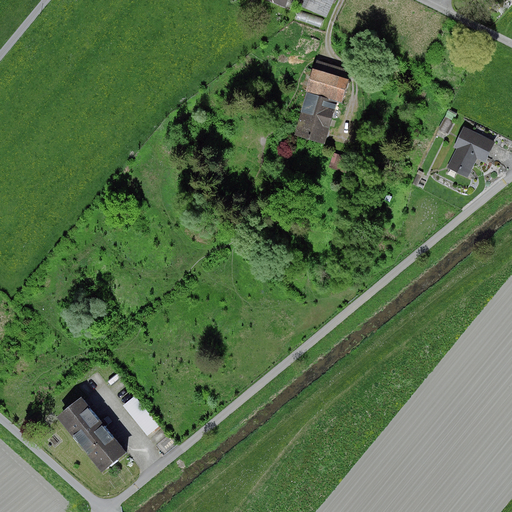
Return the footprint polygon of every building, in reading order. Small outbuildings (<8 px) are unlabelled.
[(265,0),(285,9),(289,0),(265,0)] [(334,0),(305,0),(302,8),(327,18),(334,0)] [(323,19),(299,11),(296,20),(320,28),(323,19)] [(350,79),(313,69),(306,92),(307,92),(338,101),(343,103),(350,79)] [(338,101),(307,92),(294,136),(325,145),(338,101)] [(458,114),(449,109),(438,130),(447,134),(458,114)] [(496,143),(464,127),(454,148),(457,149),(448,168),(468,178),(477,159),(486,163),(496,143)] [(348,157),(334,153),(330,165),(344,169),(348,157)] [(135,396),(123,406),(148,436),(160,427),(135,396)] [(83,397),(57,418),(102,473),(127,453),(83,397)]
